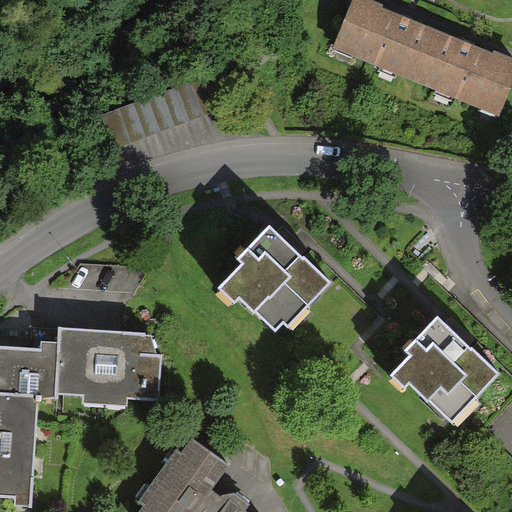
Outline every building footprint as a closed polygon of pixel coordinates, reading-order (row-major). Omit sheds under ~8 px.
[(435,29),(361,0),(347,0),(328,49),(413,83),(435,29)] [(511,82),(511,60),(435,29),(413,83),(499,117),(511,82)] [(222,81),(101,121),(111,149),(231,108),(222,81)] [(286,327),(328,283),(301,257),(298,259),(265,227),(234,259),(239,264),(215,289),(230,303),(235,297),(271,332),(281,322),(286,327)] [(410,385),(453,425),(499,376),(438,319),(405,354),(410,358),(391,378),(405,391),(410,385)] [(36,392),(151,401),(155,354),(137,333),(30,327),(25,348),(0,345),(0,495),(27,497),(36,392)] [(246,511),(212,486),(227,466),(190,438),(179,453),(174,450),(137,499),(143,503),(136,511),(246,511)]
